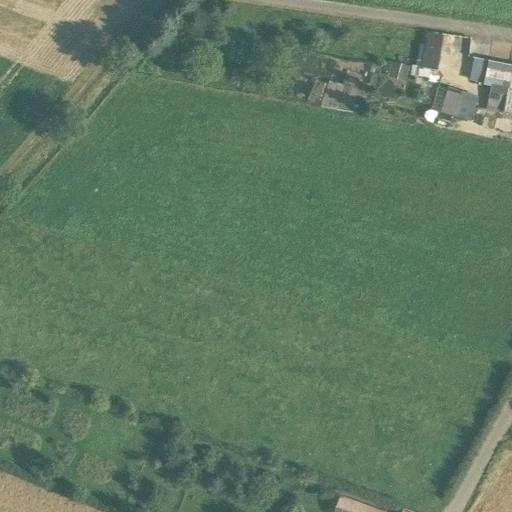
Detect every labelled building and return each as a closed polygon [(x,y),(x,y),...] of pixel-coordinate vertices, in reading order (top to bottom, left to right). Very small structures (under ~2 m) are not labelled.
[(413,65),(435,69),(441,33),(425,30),(419,65),(398,62),(395,79),(410,81),(413,65)] [(511,65),(488,60),(483,85),(490,86),(486,103),(504,106),(503,112),(511,113),(511,65)] [(313,79),(308,102),(319,104),(325,82),(313,79)] [(350,112),(356,90),(327,82),(321,104),(350,112)] [(470,118),(476,96),(438,86),(432,107),(470,118)] [(412,511),(403,509),(401,511),(376,511),(339,498),(333,511),(412,511)]
